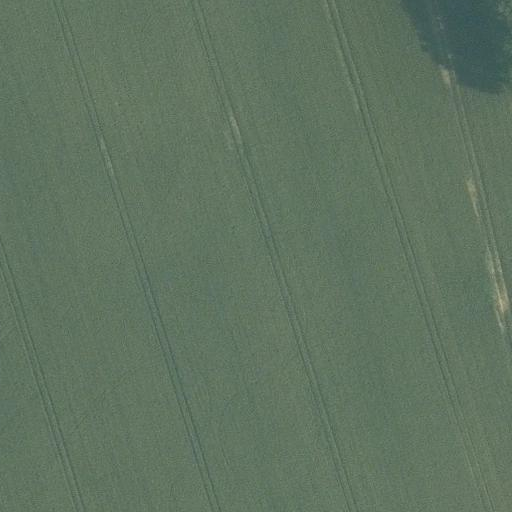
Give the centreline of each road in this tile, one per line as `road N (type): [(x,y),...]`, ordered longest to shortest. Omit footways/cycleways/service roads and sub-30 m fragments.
road 1 (unclassified): [(85,495),(511,391)]
road 2 (unclassified): [(511,290),(428,0)]
